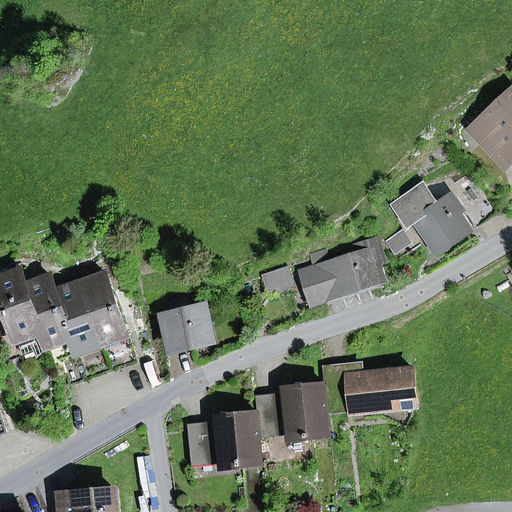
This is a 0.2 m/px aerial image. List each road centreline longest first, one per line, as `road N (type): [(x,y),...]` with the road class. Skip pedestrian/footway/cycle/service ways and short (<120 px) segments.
road 1 (residential): [(511,240),(399,304),(251,354),(151,403)]
road 2 (residential): [(151,403),(0,491)]
